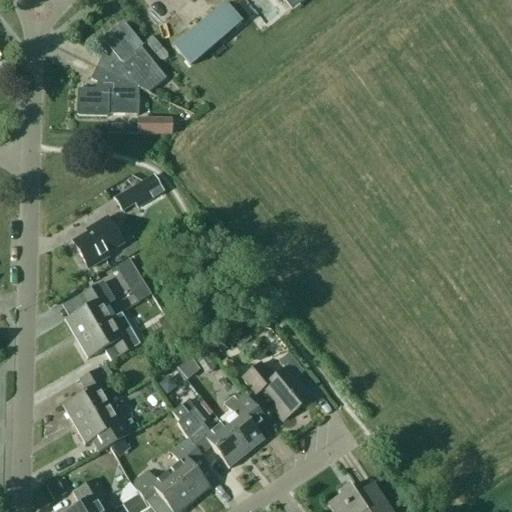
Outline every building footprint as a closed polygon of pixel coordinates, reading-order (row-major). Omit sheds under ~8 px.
[(112,62),(102,57),(96,69),(138,90),(147,94),(165,80),(140,49),(141,48),(123,24),(102,41),(115,56),(112,62)] [(145,43),(161,64),(168,59),(152,38),(145,43)] [(96,69),(90,81),(100,86),(97,92),(77,91),(77,117),(107,118),(107,116),(137,117),(138,90),(96,69)] [(137,121),(136,135),(170,136),(171,121),(137,121)] [(153,178),(143,184),(143,183),(114,201),(121,212),(134,204),(137,209),(163,193),(153,178)] [(88,270),(108,258),(106,255),(122,246),(106,219),(86,231),(87,235),(72,244),(88,270)] [(109,322),(102,309),(114,302),(103,283),(82,296),(89,308),(63,322),(75,342),(109,322)] [(129,327),(117,334),(109,322),(75,342),(86,361),(111,346),(118,358),(140,346),(129,327)] [(193,356),(204,376),(215,369),(204,350),(193,356)] [(294,381),(303,373),(288,355),(278,363),(284,371),(272,381),(260,365),(242,380),(255,396),(264,390),(276,405),(272,409),(282,422),(309,400),(294,381)] [(107,407),(99,395),(111,388),(100,369),(79,381),(86,393),(61,408),(72,427),(107,407)] [(246,456),(263,442),(245,419),(255,410),(240,392),(223,405),(232,416),(221,425),(246,456)] [(114,420),(107,407),(72,427),(84,447),(90,443),(97,455),(137,431),(126,413),(114,420)] [(200,456),(210,448),(228,471),(246,456),(221,425),(209,435),(202,425),(205,423),(194,410),(188,415),(181,407),(171,415),(178,423),(176,425),(184,438),(186,440),(200,456)] [(202,459),(200,456),(186,440),(169,453),(178,464),(167,473),(192,504),(210,490),(191,467),(202,459)] [(182,511),(192,504),(167,473),(156,482),(147,472),(130,486),(151,511),(182,511)] [(100,511),(96,505),(108,498),(97,479),(71,494),(78,506),(68,511),(100,511)] [(390,511),(372,485),(355,496),(348,487),(337,494),(340,497),(327,506),(331,511),(390,511)] [(150,511),(149,510),(148,511),(139,497),(122,507),(124,511),(150,511)]
